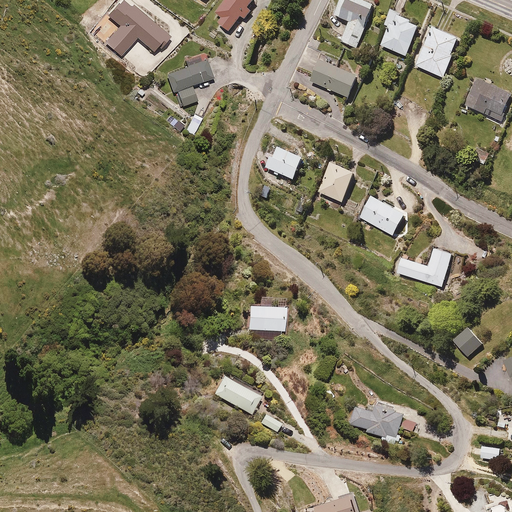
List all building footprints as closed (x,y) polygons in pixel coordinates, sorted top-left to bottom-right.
[(120,23),(105,41),(129,60),(144,41),(164,57),(175,42),(121,0),(109,15),(120,23)] [(215,0),(208,9),(212,15),(209,21),(222,30),(244,0),(215,0)] [(360,0),(330,0),(325,12),(340,17),(331,37),(348,44),(365,2),(360,0)] [(382,19),(371,41),(398,52),(411,21),(390,12),(387,20),(382,19)] [(453,35),(425,23),(408,62),(436,74),(453,35)] [(205,73),(198,56),(159,72),(166,89),(169,87),(176,103),(190,97),(184,81),(205,73)] [(351,72),(312,57),(303,78),(341,95),(351,72)] [(504,89),(470,74),(458,100),(494,118),(504,89)] [(262,154),(256,163),(286,177),(296,155),(271,143),(266,155),(262,154)] [(346,168),(322,159),(308,187),(333,198),(346,168)] [(362,192),(351,213),(384,232),(397,211),(362,192)] [(418,261),(392,253),(387,269),(434,284),(444,249),(424,243),(418,261)] [(243,304),(241,326),(278,331),(280,305),(243,304)] [(461,323),(446,336),(459,351),(474,338),(461,323)] [(511,349),(494,356),(502,380),(511,376),(511,349)] [(219,372),(207,389),(246,413),(256,393),(219,372)] [(346,403),(341,419),(359,423),(359,429),(374,432),(372,437),(387,441),(396,409),(369,401),(365,408),(346,403)] [(266,413),(261,421),(278,431),(283,423),(266,413)] [(482,446),(482,459),(501,458),(501,446),(482,446)] [(350,511),(343,490),(306,503),(308,511),(350,511)]
